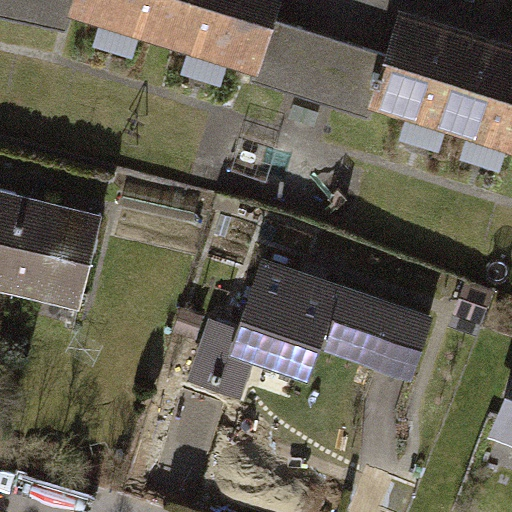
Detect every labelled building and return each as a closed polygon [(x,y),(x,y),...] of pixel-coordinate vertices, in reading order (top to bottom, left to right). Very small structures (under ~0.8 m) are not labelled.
[(82,0),(0,0),(0,19),(74,34),(76,19),(82,0)] [(291,0),(82,0),(76,19),(267,78),(283,26),(291,0)] [(511,50),(408,16),(393,62),(377,110),(511,155),(511,50)] [(393,62),(283,26),(267,78),(263,88),(372,124),(377,110),(393,62)] [(106,219),(0,192),(0,293),(83,314),(106,219)] [(438,315),(267,257),(244,324),(218,315),(197,376),(242,391),(254,358),(313,378),(326,343),(418,374),(438,315)] [(504,293),(465,280),(457,304),(496,318),(504,293)] [(511,381),(495,424),(511,429),(511,381)]
